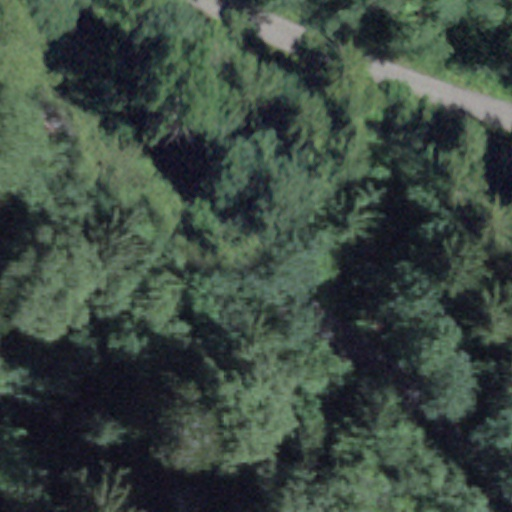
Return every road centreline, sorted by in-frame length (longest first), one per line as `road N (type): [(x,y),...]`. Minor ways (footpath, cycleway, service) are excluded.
road 1 (unclassified): [(511,476),(415,383),(79,130),(0,54)]
road 2 (unclassified): [(211,0),(379,71),(511,111)]
